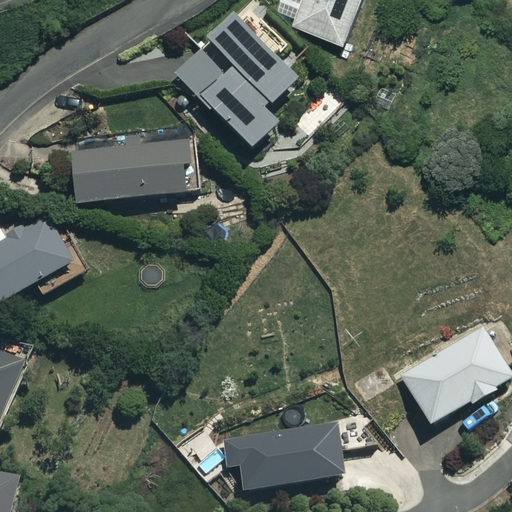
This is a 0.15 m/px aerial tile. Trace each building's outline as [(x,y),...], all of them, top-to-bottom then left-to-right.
[(283,0),(279,11),(295,18),(293,23),(348,44),(365,0),(283,0)] [(297,79),(233,17),(177,77),(253,150),(278,123),(266,112),(297,79)] [(78,205),(185,193),(182,168),(191,167),(188,142),(72,155),(78,205)] [(44,298),(92,269),(65,222),(55,228),(49,216),(5,242),(0,234),(0,305),(36,284),(44,298)] [(511,380),(511,378),(485,331),(403,377),(430,426),(511,380)] [(0,417),(23,363),(0,353),(0,417)] [(0,511),(12,511),(20,479),(0,474),(0,511)]
